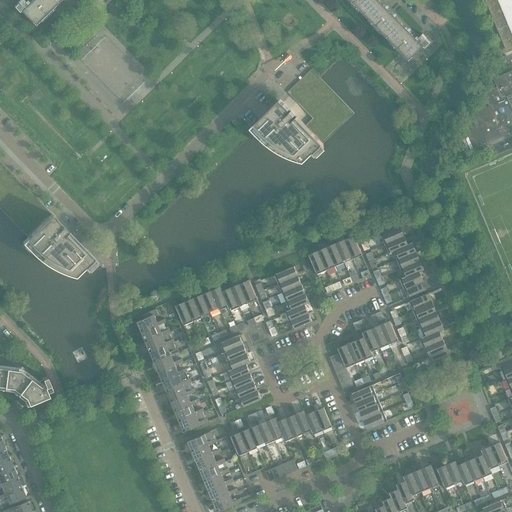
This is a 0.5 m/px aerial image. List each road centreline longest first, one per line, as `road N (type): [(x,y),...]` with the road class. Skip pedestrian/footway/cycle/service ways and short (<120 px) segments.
road 1 (residential): [(272,68),(102,237),(0,132)]
road 2 (residential): [(333,381),(279,400),(265,363),(318,343)]
road 3 (residential): [(196,511),(144,390)]
road 4 (residential): [(319,481),(355,465),(362,453),(333,381)]
